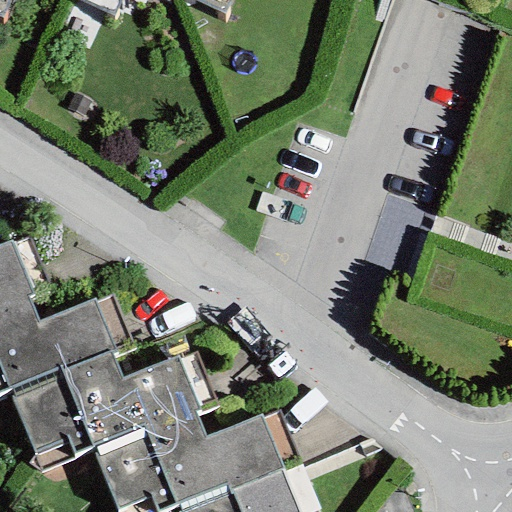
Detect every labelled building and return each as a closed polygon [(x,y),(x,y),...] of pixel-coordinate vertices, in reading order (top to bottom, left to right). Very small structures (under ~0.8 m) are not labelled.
[(118,0),(79,0),(112,14),(118,0)] [(228,0),(192,0),(221,14),(228,0)] [(0,307),(26,296),(31,295),(10,243),(0,247),(0,307)] [(38,324),(26,296),(0,307),(0,392),(6,390),(60,368),(62,372),(108,354),(114,352),(93,302),(38,324)] [(60,368),(6,390),(39,472),(75,458),(73,453),(91,447),(143,425),(146,431),(193,411),(197,410),(177,357),(119,380),(108,354),(62,372),(60,368)] [(143,425),(91,447),(117,511),(164,511),(175,507),(177,511),(298,511),(258,415),(204,438),(193,411),(146,431),(143,425)]
